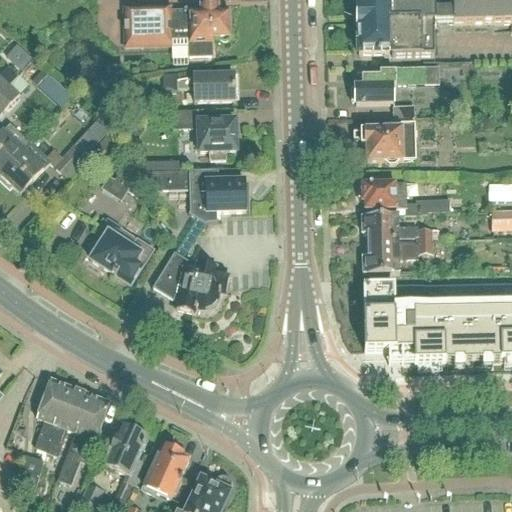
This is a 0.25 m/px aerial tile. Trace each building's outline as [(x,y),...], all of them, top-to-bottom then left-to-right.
[(434,64),(433,30),(440,30),(439,6),(433,6),(432,0),(356,0),(358,60),(391,60),(391,65),(434,64)] [(511,0),(439,0),(439,6),(440,30),(511,28),(511,0)] [(219,8),(201,9),(200,13),(172,14),(171,10),(128,11),(129,21),(125,21),(126,42),(129,42),(129,50),(173,49),(173,69),(189,68),(189,61),(213,61),(213,43),(220,43),(223,46),(228,46),(234,40),(233,35),(230,32),(230,13),(220,14),(219,8)] [(8,69),(0,78),(0,99),(19,79),(8,69)] [(381,80),(381,82),(362,82),(362,92),(355,92),(355,95),(351,96),(352,108),(355,108),(355,111),(385,110),(394,111),(394,96),(397,96),(396,91),(423,91),(439,90),(438,74),(423,74),(396,75),(396,79),(381,80)] [(19,79),(0,99),(0,119),(29,89),(19,79)] [(194,108),(216,107),(235,106),(234,79),(217,79),(192,80),(192,83),(178,86),(178,79),(163,79),(164,98),(177,98),(177,95),(193,94),(194,108)] [(392,111),(393,124),(414,123),(413,111),(392,111)] [(198,127),(198,116),(174,117),(173,135),(198,134),(199,157),(210,157),(210,166),(215,166),(226,166),(226,157),(237,156),(236,126),(223,126),(198,127)] [(0,180),(23,156),(31,148),(10,129),(0,139),(0,180)] [(413,129),(392,129),(383,129),(383,134),(360,135),(360,137),(353,138),(353,146),(360,145),(360,148),(364,151),(365,151),(366,168),(386,167),(388,172),(394,172),(398,168),(403,168),(415,167),(413,129)] [(31,147),(24,156),(23,156),(0,180),(0,185),(10,195),(12,193),(20,200),(52,166),(31,147)] [(65,181),(79,166),(86,159),(79,153),(76,149),(55,172),(65,181)] [(197,224),(176,258),(184,264),(205,229),(206,230),(207,228),(219,227),(218,217),(246,216),(246,186),(213,187),(213,177),(219,176),(219,175),(189,176),(189,177),(190,194),(190,217),(189,219),(197,224)] [(144,178),(144,195),(190,194),(189,177),(181,177),(144,178)] [(138,178),(118,179),(113,187),(128,196),(138,178)] [(365,217),(378,216),(394,216),(394,220),(427,220),(427,217),(449,217),(449,205),(414,205),(414,210),(404,210),(403,190),(374,190),(361,190),(361,192),(358,195),(359,204),(361,206),(361,209),(364,208),(365,217)] [(511,236),(511,216),(492,217),(492,237),(511,236)] [(398,221),(382,221),(362,221),(362,240),(368,240),(368,248),(381,248),(381,245),(399,245),(399,247),(433,246),(439,246),(438,235),(418,235),(418,233),(398,234),(398,221)] [(98,242),(94,248),(99,251),(90,265),(117,282),(117,281),(131,290),(153,256),(138,246),(133,253),(116,242),(118,241),(116,240),(121,233),(108,225),(97,242),(98,242)] [(381,248),(368,248),(369,261),(363,262),(363,281),(399,280),(399,265),(406,265),(417,265),(417,260),(433,260),(433,246),(399,247),(399,245),(381,245),(381,248)] [(154,295),(155,293),(174,305),(173,306),(175,307),(176,301),(180,302),(177,315),(194,319),(195,314),(197,314),(198,314),(200,315),(203,315),(206,315),(208,314),(211,313),(213,312),(215,310),(217,308),(218,305),(219,303),(219,300),(220,300),(221,298),(226,299),(230,282),(215,278),(216,272),(199,268),(197,274),(187,272),(189,266),(188,266),(184,264),(176,258),(175,258),(153,294),(154,295)] [(394,289),(362,290),(364,357),(400,356),(401,369),(511,366),(511,308),(394,311),(394,289)] [(35,453),(46,458),(71,393),(51,385),(36,424),(45,428),(35,453)] [(77,438),(91,401),(79,396),(71,393),(46,458),(57,462),(67,435),(77,438)] [(91,401),(77,438),(58,485),(72,491),(82,464),(86,462),(93,445),(96,446),(111,408),(91,401)] [(120,434),(102,474),(114,479),(115,476),(126,481),(124,486),(136,491),(147,466),(140,463),(149,443),(123,431),(121,434),(120,434)] [(156,498),(171,505),(175,497),(176,498),(183,483),(181,483),(189,465),(185,463),(186,460),(163,449),(142,496),(154,501),(156,498)] [(35,497),(44,466),(23,460),(24,494),(26,495),(35,497)] [(216,485),(215,487),(214,489),(201,482),(187,511),(222,511),(231,494),(231,492),(231,491),(231,489),(231,487),(230,486),(229,485),(228,484),(226,483),(225,482),(223,482),(222,482),(220,483),(219,483),(217,484),(216,485)] [(81,509),(88,511),(95,511),(103,496),(90,490),(81,509)]
